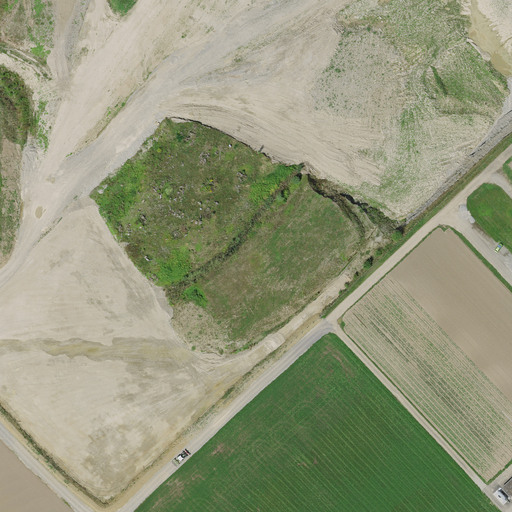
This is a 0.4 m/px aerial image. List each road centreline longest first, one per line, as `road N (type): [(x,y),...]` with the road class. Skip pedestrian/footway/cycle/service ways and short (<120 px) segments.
road 1 (track): [(120,511),(331,322),(508,511)]
road 2 (track): [(331,322),(511,153)]
road 3 (track): [(93,511),(0,427)]
